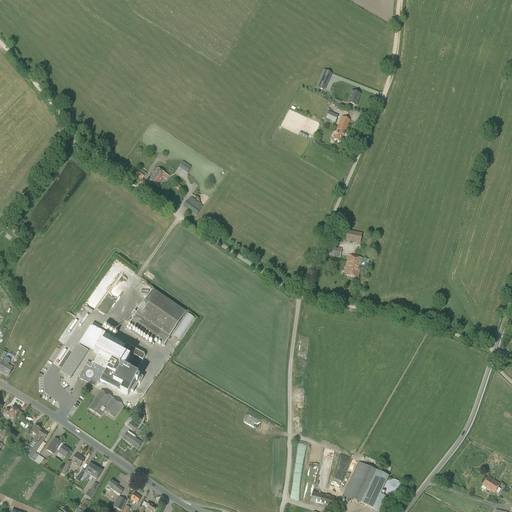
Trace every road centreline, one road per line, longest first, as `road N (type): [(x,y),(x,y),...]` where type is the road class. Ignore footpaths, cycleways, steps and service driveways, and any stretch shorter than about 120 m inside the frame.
road 1 (unknown): [(64,411),(90,389),(136,394),(151,350),(90,316),(54,383)]
road 2 (secondary): [(191,508),(0,384)]
road 3 (unclassified): [(281,511),(299,295)]
road 4 (unclassified): [(299,295),(382,96)]
road 5 (unclassified): [(299,295),(129,183)]
road 6 (track): [(299,295),(406,316),(494,350)]
road 7 (track): [(129,183),(2,45)]
road 8 (unclassified): [(403,511),(465,432),(494,350)]
